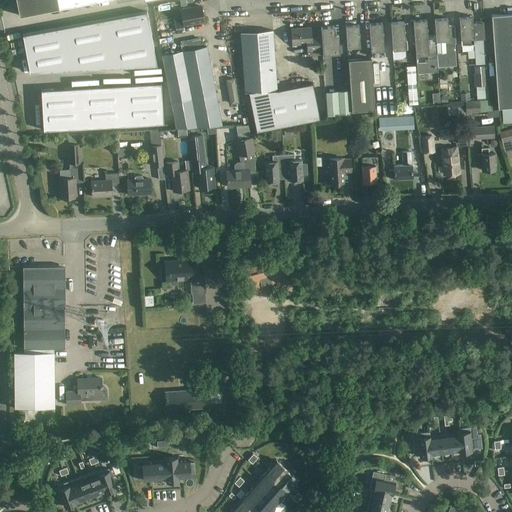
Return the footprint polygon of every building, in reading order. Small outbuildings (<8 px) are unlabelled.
[(15,0),(18,16),(59,8),(102,0),(15,0)] [(181,11),(182,17),(174,19),(176,30),(185,29),(184,25),(204,21),(201,7),(181,11)] [(148,13),(23,36),(30,73),(157,67),(148,13)] [(498,108),(501,108),(502,123),(511,122),(511,14),(491,16),(498,108)] [(476,63),(476,64),(482,63),(487,63),(484,19),(472,20),(472,16),(459,17),(461,45),(462,45),(475,44),(475,51),(475,56),(476,63)] [(434,19),(435,44),(437,66),(456,65),(455,43),(456,43),(455,25),(448,24),(447,18),(434,19)] [(437,66),(435,44),(428,44),(426,20),(413,21),(417,73),(437,71),(437,66)] [(391,22),(394,59),(403,58),(405,56),(405,49),(406,49),(406,47),(407,47),(406,38),(405,38),(404,21),(391,22)] [(165,22),(158,23),(159,33),(166,32),(165,22)] [(385,56),(384,47),(382,23),(369,24),(371,57),(385,56)] [(359,24),(345,25),(347,47),(360,46),(359,24)] [(334,26),(320,27),(322,55),(340,54),(339,35),(335,36),(334,26)] [(311,28),(291,29),(292,44),(307,43),(307,50),(320,49),(319,37),(311,37),(311,28)] [(273,30),(241,32),(245,92),(248,92),(277,90),(273,30)] [(202,47),(200,37),(181,41),(183,51),(202,47)] [(216,93),(207,46),(202,47),(183,51),(192,98),(216,93)] [(192,98),(183,51),(162,55),(171,101),(192,98)] [(351,90),(350,90),(352,111),(375,110),(371,58),(348,60),(351,90)] [(415,65),(406,66),(409,104),(418,103),(415,65)] [(476,86),(477,100),(480,100),(489,100),(489,99),(488,78),(487,65),(482,65),(474,66),(474,86),(476,86)] [(372,76),(382,77),(383,67),(373,67),(372,76)] [(447,79),(439,79),(440,88),(447,87),(447,79)] [(257,132),(320,119),(312,82),(277,90),(248,92),(257,132)] [(41,90),(43,130),(163,123),(161,83),(41,90)] [(352,113),(352,111),(350,90),(327,92),(329,115),(352,113)] [(465,101),(470,101),(469,92),(460,93),(461,101),(465,101)] [(218,107),(216,93),(192,98),(171,101),(171,102),(174,115),(218,107)] [(480,111),(480,100),(477,100),(470,101),(465,101),(466,112),(480,111)] [(399,107),(399,114),(419,113),(418,105),(399,107)] [(222,125),(218,107),(174,115),(176,128),(178,128),(186,127),(187,127),(222,125)] [(373,123),(372,114),(350,115),(350,124),(373,123)] [(412,117),(399,118),(399,127),(412,127),(412,117)] [(378,129),(387,128),(387,118),(378,119),(378,129)] [(494,125),(474,126),(475,138),(495,137),(494,125)] [(454,128),(442,130),(443,139),(456,138),(454,128)] [(511,140),(508,128),(499,130),(503,142),(511,140)] [(151,145),(160,144),(159,130),(149,131),(151,145)] [(281,130),(280,130),(272,131),(272,139),(281,139),(281,130)] [(191,160),(192,169),(192,172),(199,172),(200,188),(200,189),(214,187),(212,167),(207,168),(204,166),(201,135),(189,136),(191,160)] [(433,136),(422,137),(423,153),(434,152),(433,136)] [(244,161),(245,171),(227,171),(228,187),(250,186),(249,173),(255,173),(255,161),(255,160),(256,160),(252,137),(237,140),(241,161),(244,161)] [(81,142),(68,142),(69,163),(82,162),(81,142)] [(163,165),(160,144),(151,145),(153,166),(157,166),(163,165)] [(481,152),(478,152),(478,163),(482,162),(483,170),(489,170),(490,171),(493,171),(494,170),(496,170),(495,150),(489,151),(488,147),(481,147),(481,152)] [(457,148),(442,149),(444,174),(459,172),(457,148)] [(283,166),(283,154),(283,150),(279,150),(279,155),(272,155),(273,161),(265,161),(266,182),(279,182),(278,166),(283,166)] [(394,170),(390,170),(390,179),(412,177),(411,152),(403,153),(403,165),(394,166),(394,170)] [(294,154),(283,154),(283,166),(290,166),(290,181),(303,180),(302,159),(294,160),(294,154)] [(378,156),(362,157),(363,184),(372,183),(372,181),(377,180),(376,172),(379,171),(378,156)] [(328,179),(330,178),(330,185),(339,185),(344,184),(344,174),(344,172),(351,172),(351,159),(343,159),(343,157),(329,158),(330,171),(327,171),(325,173),(325,176),(328,179)] [(178,161),(165,162),(167,175),(173,174),(175,190),(174,190),(174,191),(189,189),(187,170),(181,170),(179,168),(178,161)] [(69,178),(60,178),(61,198),(76,197),(75,182),(83,182),(82,167),(68,167),(69,178)] [(106,180),(91,181),(92,196),(112,195),(112,185),(119,185),(119,172),(105,173),(106,180)] [(150,179),(127,180),(128,195),(151,194),(150,179)] [(242,264),(245,275),(251,296),(288,286),(282,264),(278,254),(242,264)] [(187,260),(166,261),(167,280),(169,280),(169,282),(172,285),(175,285),(178,282),(177,279),(191,278),(192,293),(193,293),(193,297),(193,302),(206,302),(205,293),(206,292),(205,274),(196,274),(195,257),(187,258),(187,260)] [(65,266),(23,266),(24,348),(65,347),(65,331),(65,307),(66,307),(65,266)] [(152,302),(144,303),(144,313),(153,313),(152,302)] [(24,352),(20,352),(14,352),(15,408),(19,408),(19,409),(54,408),(53,348),(24,348),(24,352)] [(265,368),(254,365),(251,365),(246,388),(260,391),(262,381),(265,368)] [(78,391),(66,391),(67,404),(81,404),(80,400),(104,399),(106,398),(107,396),(107,388),(106,386),(104,386),(102,386),(102,377),(78,378),(78,391)] [(274,383),(262,381),(260,391),(271,394),(274,383)] [(202,392),(166,394),(167,410),(204,407),(202,392)] [(477,426),(459,428),(462,451),(473,450),(472,439),(478,439),(477,426)] [(450,434),(452,452),(462,451),(459,428),(459,433),(450,434)] [(418,433),(418,436),(412,436),(412,441),(418,440),(420,456),(432,455),(429,432),(418,433)] [(429,432),(432,455),(442,454),(440,435),(430,436),(429,432)] [(450,434),(440,435),(442,454),(452,452),(450,434)] [(157,441),(157,447),(181,446),(181,439),(157,441)] [(167,481),(179,480),(179,478),(190,477),(190,473),(194,473),(193,463),(194,463),(194,462),(189,462),(189,459),(178,459),(177,457),(165,458),(165,460),(142,461),(143,465),(138,465),(138,467),(139,477),(143,477),(144,481),(166,479),(167,481)] [(270,461),(261,470),(271,481),(281,472),(270,461)] [(98,470),(106,492),(116,488),(109,468),(98,472),(98,470)] [(97,470),(87,474),(95,495),(106,492),(98,470),(97,470)] [(261,470),(251,480),(262,491),(271,481),(261,470)] [(373,471),(369,488),(392,494),(394,482),(384,480),(385,474),(373,471)] [(281,472),(271,481),(282,492),(292,482),(281,472)] [(87,474),(77,478),(85,499),(95,495),(87,474)] [(68,481),(67,481),(75,503),(85,499),(77,478),(78,480),(79,482),(69,486),(68,481)] [(251,480),(242,489),(253,500),(262,491),(251,480)] [(67,481),(57,485),(65,507),(75,503),(67,481)] [(271,481),(262,491),(273,501),(282,492),(271,481)] [(371,489),(369,499),(389,504),(392,494),(369,488),(369,489),(371,489)] [(242,489),(232,499),(243,510),(253,500),(242,489)] [(262,491),(253,500),(263,511),(273,501),(262,491)] [(232,499),(223,508),(226,511),(240,511),(243,510),(232,499)] [(369,499),(367,509),(378,511),(387,511),(389,504),(369,499)] [(253,500),(243,510),(245,511),(261,511),(263,511),(253,500)]
